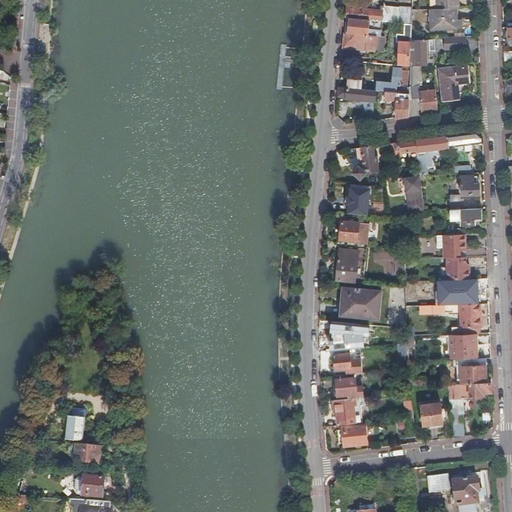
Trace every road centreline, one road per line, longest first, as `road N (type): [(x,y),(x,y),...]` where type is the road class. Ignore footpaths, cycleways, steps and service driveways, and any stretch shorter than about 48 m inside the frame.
road 1 (residential): [(320,138),(306,285),(315,470)]
road 2 (residential): [(496,116),(507,443)]
road 3 (track): [(12,511),(37,437),(119,445),(130,511)]
road 4 (residential): [(31,0),(16,163),(0,216)]
road 5 (residential): [(315,470),(507,443)]
road 6 (residential): [(496,116),(320,138)]
road 7 (unclassified): [(334,0),(320,138)]
